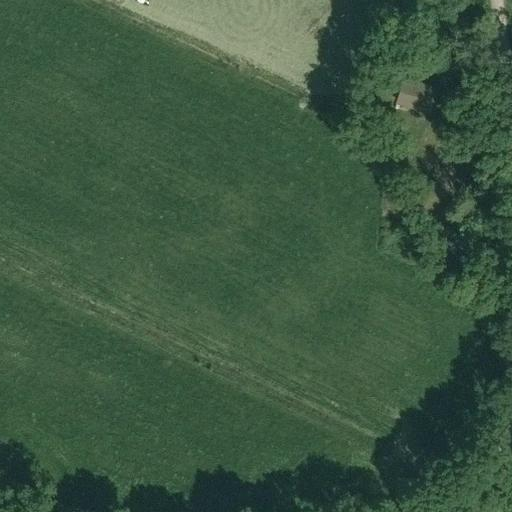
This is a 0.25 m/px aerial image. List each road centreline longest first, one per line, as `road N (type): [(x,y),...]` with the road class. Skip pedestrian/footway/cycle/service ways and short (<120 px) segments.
road 1 (track): [(495,0),(511,129)]
road 2 (track): [(511,423),(487,463),(423,511)]
